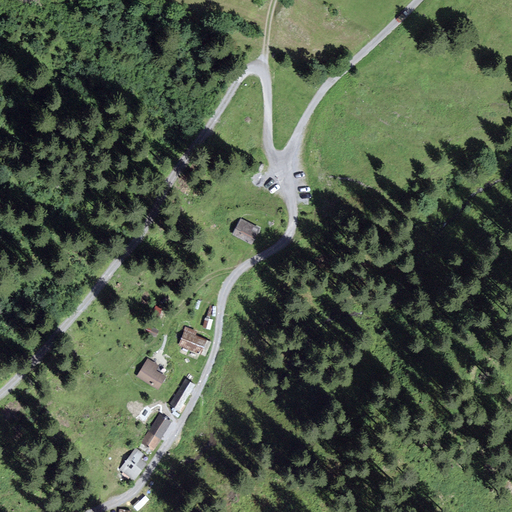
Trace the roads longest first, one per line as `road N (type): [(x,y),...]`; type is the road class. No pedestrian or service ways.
road 1 (track): [(285,156),(293,228),(226,287),(206,374),(137,488),(93,511)]
road 2 (track): [(264,71),(243,71),(151,218),(66,325),(0,390)]
road 3 (track): [(420,0),(336,76),(285,156)]
